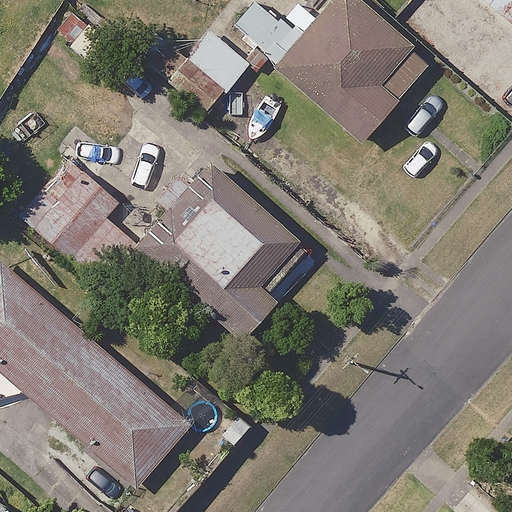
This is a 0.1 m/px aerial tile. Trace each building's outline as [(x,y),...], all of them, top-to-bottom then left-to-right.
[(428,63),(356,0),(325,0),(269,65),(358,143),(428,63)] [(511,0),(479,0),(511,28),(511,0)] [(207,29),(166,80),(208,115),(250,64),(207,29)] [(116,200),(66,157),(16,215),(65,258),(116,200)] [(295,238),(204,158),(129,243),(237,338),(272,299),(254,284),(295,238)] [(188,423),(0,261),(0,373),(132,487),(188,423)] [(14,511),(0,503),(0,511),(14,511)]
